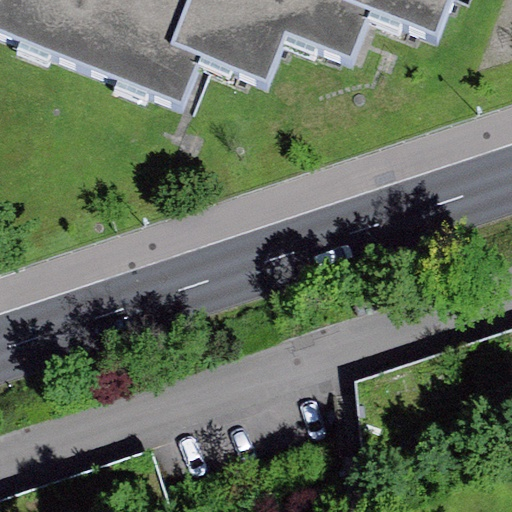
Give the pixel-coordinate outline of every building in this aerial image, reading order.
[(3,0),(0,7),(0,53),(182,130),(205,76),(169,62),(188,14),(153,0),(3,0)] [(194,0),(188,14),(169,62),(205,76),(265,101),(287,48),(352,74),(370,30),(339,18),(345,0),(194,0)] [(345,0),(339,18),(370,30),(439,56),(460,0),(345,0)] [(511,334),(358,389),(363,450),(511,402),(511,334)] [(112,506),(166,498),(160,458),(106,466),(112,506)]
